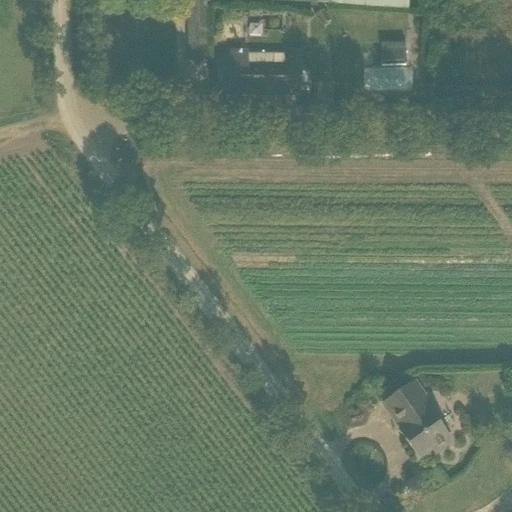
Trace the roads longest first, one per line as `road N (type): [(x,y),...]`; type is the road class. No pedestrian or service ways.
road 1 (unclassified): [(364,511),(100,170),(73,121)]
road 2 (unclassified): [(511,123),(73,121)]
road 3 (unclassified): [(73,121),(56,0)]
